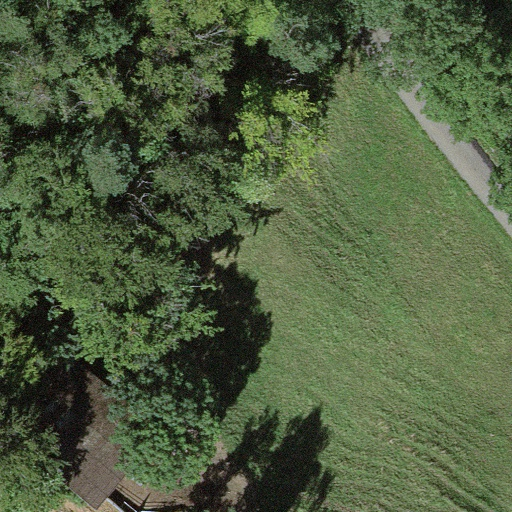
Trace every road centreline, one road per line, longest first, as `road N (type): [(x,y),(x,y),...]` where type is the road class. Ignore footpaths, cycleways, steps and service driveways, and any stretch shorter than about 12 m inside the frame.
road 1 (track): [(225,511),(105,336),(0,265)]
road 2 (unclassified): [(341,0),(511,226)]
